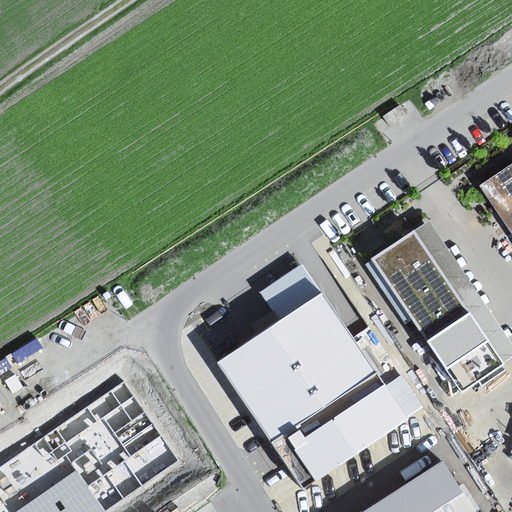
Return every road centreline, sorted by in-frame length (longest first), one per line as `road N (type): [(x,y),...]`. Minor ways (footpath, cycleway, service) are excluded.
road 1 (unclassified): [(265,511),(168,360),(160,320),(511,80)]
road 2 (track): [(127,0),(0,88)]
